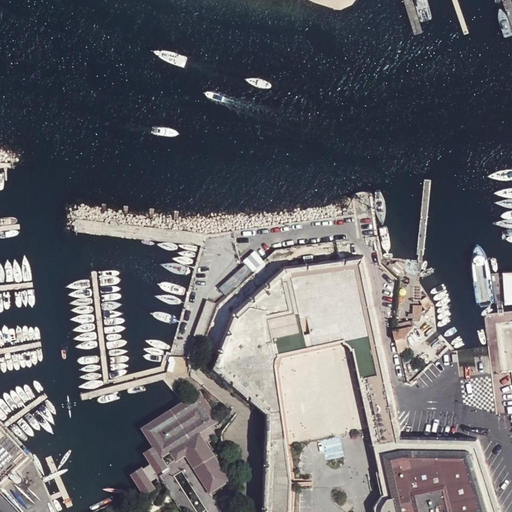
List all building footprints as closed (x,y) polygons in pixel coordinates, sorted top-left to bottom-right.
[(261,511),(292,511),(294,478),(277,363),(280,353),(344,340),(353,347),(357,347),(350,314),(362,312),(388,440),(376,442),(383,476),(382,476),(386,495),(378,506),(379,511),(501,511),(479,437),(404,437),(364,256),(285,267),(258,290),(232,311),(218,351),(211,370),(227,383),(265,416),(261,511)] [(220,288),(221,292),(226,295),(230,291),(231,285),(235,283),(239,279),(245,277),(248,275),(254,271),(252,269),(247,265),(220,288)] [(511,272),(502,273),(505,305),(511,304),(511,272)] [(203,340),(216,305),(209,301),(195,337),(203,340)] [(423,306),(414,306),(414,320),(421,321),(423,318),(423,306)] [(362,312),(350,314),(357,347),(376,442),(388,440),(362,312)] [(396,330),(397,339),(405,337),(407,335),(413,326),(405,328),(396,330)] [(397,339),(399,350),(408,348),(405,337),(397,339)] [(195,362),(199,349),(193,346),(188,359),(195,362)] [(167,466),(161,458),(170,451),(176,460),(185,455),(210,494),(215,490),(231,480),(204,440),(200,433),(220,420),(200,391),(171,410),(141,428),(153,447),(143,453),(150,464),(143,469),(142,468),(131,475),(144,496),(155,489),(151,482),(159,477),(156,473),(158,472),(167,466)] [(0,480),(29,452),(6,428),(0,421),(0,480)]
